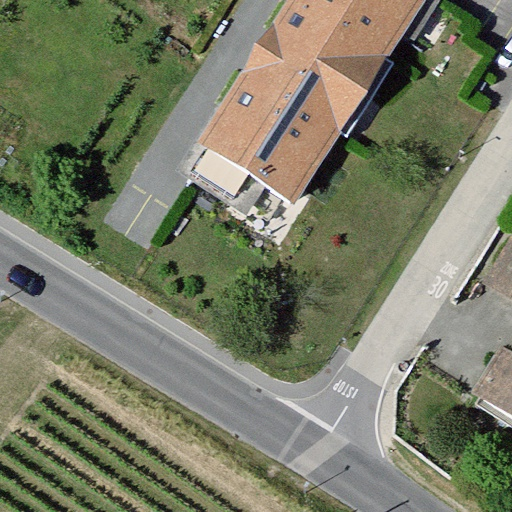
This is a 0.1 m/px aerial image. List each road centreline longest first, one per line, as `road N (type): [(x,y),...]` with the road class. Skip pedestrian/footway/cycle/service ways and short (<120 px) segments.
road 1 (tertiary): [(319,450),(0,255)]
road 2 (residential): [(319,450),(511,145)]
